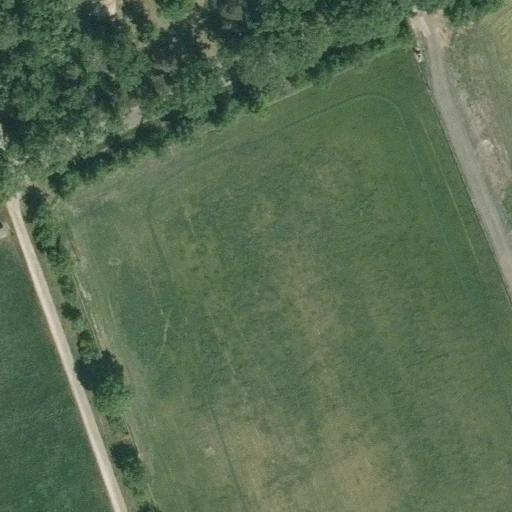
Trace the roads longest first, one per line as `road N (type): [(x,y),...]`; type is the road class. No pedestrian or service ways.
road 1 (unclassified): [(0,177),(398,0)]
road 2 (track): [(18,169),(137,511)]
road 3 (track): [(427,0),(437,70),(511,268)]
